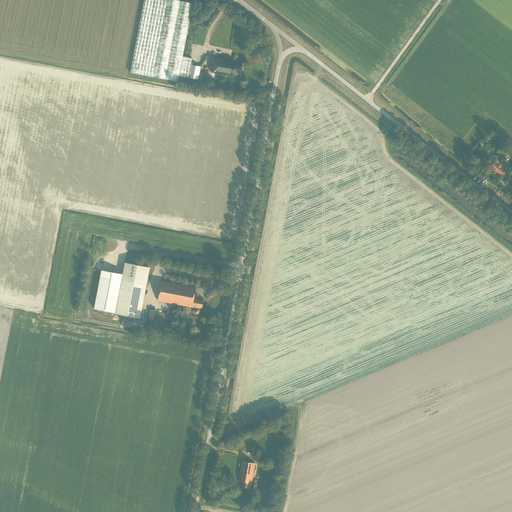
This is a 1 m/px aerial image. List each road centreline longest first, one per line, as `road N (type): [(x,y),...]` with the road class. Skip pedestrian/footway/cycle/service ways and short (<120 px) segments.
road 1 (unclassified): [(195,511),(280,59)]
road 2 (unclassified): [(302,49),(511,212)]
road 3 (unknown): [(368,101),(441,0)]
